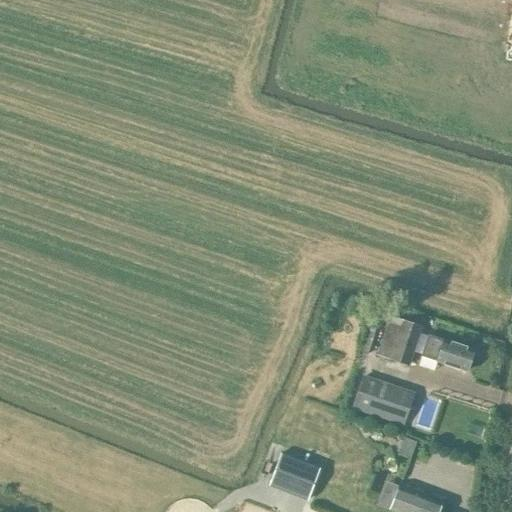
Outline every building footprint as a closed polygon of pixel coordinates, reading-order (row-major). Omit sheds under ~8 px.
[(422,327),(387,317),(377,356),(411,365),(422,327)] [(421,357),(437,362),(467,372),(474,350),(428,335),(421,357)] [(415,392),(363,375),(351,410),(404,427),(415,392)] [(282,453),(269,486),(307,500),(319,467),(282,453)] [(441,511),(443,507),(397,489),(390,508),(400,511),(441,511)]
